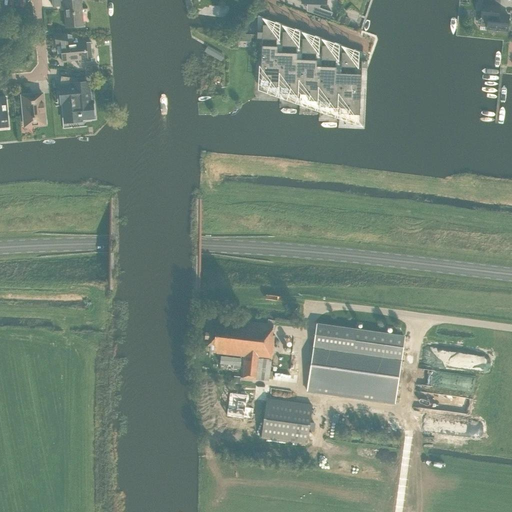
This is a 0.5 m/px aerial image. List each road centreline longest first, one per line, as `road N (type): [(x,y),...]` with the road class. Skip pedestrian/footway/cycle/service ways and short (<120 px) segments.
road 1 (primary): [(511,275),(202,245),(0,247)]
road 2 (track): [(401,511),(404,411),(297,396)]
road 3 (unclassified): [(312,304),(511,328)]
